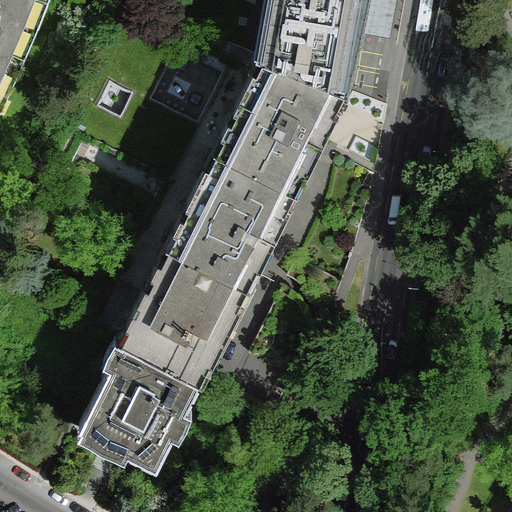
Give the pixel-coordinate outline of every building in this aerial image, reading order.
[(0,0),(0,102),(45,0),(0,0)] [(117,0),(62,127),(173,182),(234,59),(224,54),(230,44),(130,0),(117,0)] [(264,56),(345,88),(354,37),(361,0),(264,0),(255,52),(264,56)] [(361,0),(354,37),(386,43),(393,0),(361,0)] [(218,148),(286,182),(312,130),(321,135),(345,88),(264,56),(218,148)] [(388,104),(353,91),(348,104),(385,123),(388,104)] [(170,242),(239,276),(286,182),(218,148),(170,242)] [(123,337),(192,371),(200,354),(239,276),(170,242),(155,271),(160,273),(148,297),(142,295),(123,337)] [(0,336),(0,376),(2,377),(20,348),(0,336)] [(123,337),(81,423),(157,460),(200,375),(192,371),(123,337)]
